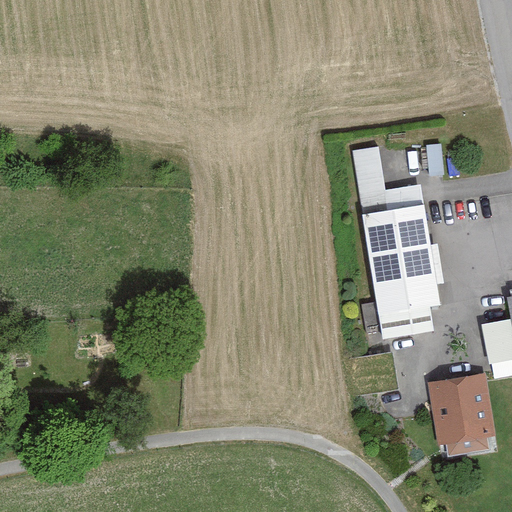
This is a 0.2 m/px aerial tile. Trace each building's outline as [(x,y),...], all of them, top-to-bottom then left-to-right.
[(379,146),(353,151),(362,206),(388,202),(379,146)] [(388,211),(425,205),(421,185),(384,191),(388,211)] [(388,211),(362,215),(383,340),(435,331),(431,308),(441,307),(425,205),(388,211)] [(493,375),(511,371),(511,320),(511,315),(484,319),(493,375)] [(485,375),(429,383),(438,445),(447,444),(449,456),(490,450),(489,437),(494,436),(485,375)]
